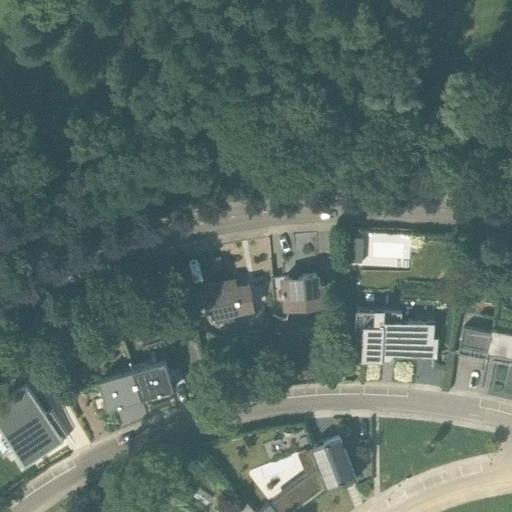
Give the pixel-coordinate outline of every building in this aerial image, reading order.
[(362,263),(362,252),(350,251),(350,262),(362,263)] [(285,310),(324,307),(322,285),(317,285),(316,274),(284,277),(285,290),(283,290),(285,310)] [(213,318),(254,310),(249,285),(226,290),(224,282),(208,285),(210,299),(207,299),(208,304),(209,304),(213,318)] [(268,282),(259,282),(260,292),(268,292),(268,282)] [(195,326),(191,309),(170,313),(173,330),(195,326)] [(357,309),(356,337),(363,338),(362,361),(383,362),(383,360),(393,360),(393,355),(437,358),(438,337),(434,337),(435,322),(402,320),(402,311),(375,309),(357,309)] [(511,332),(492,329),(488,352),(511,356),(511,363),(511,365),(510,364),(507,382),(511,382),(511,332)] [(133,369),(141,398),(174,389),(165,360),(133,369)] [(109,407),(141,398),(133,369),(100,378),(109,407)] [(63,440),(26,383),(0,400),(0,425),(25,465),(63,440)] [(274,500),(282,511),(291,511),(322,490),(355,477),(340,436),(313,446),(322,468),(312,472),(274,500)]
